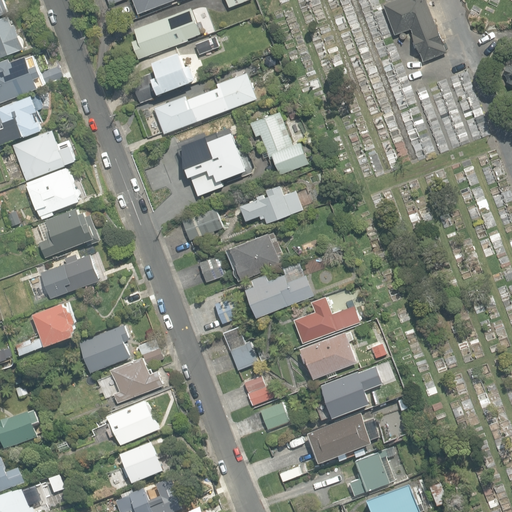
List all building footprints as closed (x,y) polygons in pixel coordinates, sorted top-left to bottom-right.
[(0,0),(0,15),(6,13),(9,12),(4,0),(0,0)] [(134,0),(139,14),(174,0),(134,0)] [(421,53),(425,61),(447,52),(444,44),(445,44),(438,24),(437,24),(427,0),(396,0),(384,5),(396,35),(412,29),(414,33),(413,34),(420,53),(421,53)] [(133,41),(139,58),(205,35),(196,8),(136,29),(139,39),(133,41)] [(0,58),(22,50),(22,49),(25,48),(16,25),(13,26),(9,15),(0,18),(0,58)] [(196,43),(200,54),(221,47),(217,36),(196,43)] [(0,103),(41,88),(40,86),(45,84),(45,85),(54,81),(55,85),(67,80),(59,60),(48,64),(44,52),(35,55),(29,58),(28,55),(12,61),(11,59),(0,62),(0,103)] [(136,83),(144,103),(195,84),(195,82),(199,80),(194,66),(189,68),(183,53),(156,63),(160,74),(136,83)] [(506,81),(511,83),(511,64),(508,66),(506,65),(503,74),(505,74),(507,79),(506,81)] [(155,107),(165,134),(258,99),(248,72),(218,83),(219,87),(187,99),(186,96),(155,107)] [(0,128),(0,145),(43,130),(40,121),(39,121),(36,113),(39,112),(34,96),(0,107),(0,111),(4,123),(6,123),(6,126),(0,128)] [(276,158),(282,174),(310,164),(302,142),(292,146),(280,112),(251,123),(256,137),(261,135),(270,160),(276,158)] [(183,143),(197,179),(226,168),(229,177),(248,170),(243,157),(240,158),(229,129),(233,128),(229,118),(211,125),(214,132),(183,143)] [(14,144),(28,180),(68,165),(68,164),(78,160),(71,139),(60,143),(55,129),(14,144)] [(29,181),(43,219),(55,214),(54,210),(82,200),(81,196),(83,194),(81,188),(77,186),(70,166),(29,181)] [(266,217),(268,223),(304,210),(297,191),(285,195),(281,185),(268,190),(270,195),(266,197),(264,194),(257,196),(258,199),(242,205),(248,221),(261,216),(262,219),(266,217)] [(40,242),(46,258),(97,238),(91,222),(85,224),(78,207),(46,220),(53,237),(40,242)] [(184,220),(191,239),(224,227),(216,208),(184,220)] [(18,211),(7,214),(12,227),(22,223),(18,211)] [(239,277),(240,280),(262,272),(282,264),(281,261),(286,259),(275,232),(270,234),(270,233),(262,236),(228,249),(235,268),(235,269),(235,270),(235,271),(235,272),(235,273),(235,274),(236,274),(236,275),(237,275),(237,276),(238,276),(238,277),(239,277)] [(102,279),(92,253),(79,258),(78,253),(66,258),(68,264),(28,278),(35,296),(32,296),(35,303),(102,279)] [(201,263),(207,281),(228,274),(221,256),(201,263)] [(248,288),(259,317),(262,315),(289,305),(287,302),(295,299),(286,274),(270,280),(267,273),(262,275),(253,278),(256,285),(248,288)] [(122,298),(126,306),(143,300),(139,291),(122,298)] [(304,342),(304,343),(362,321),(356,304),(333,313),(327,296),(313,301),(316,311),(295,319),(304,342)] [(17,343),(21,354),(77,334),(75,330),(77,328),(76,323),(77,321),(73,311),(71,310),(69,306),(66,305),(65,302),(34,313),(43,337),(35,340),(35,342),(32,343),(31,338),(17,343)] [(80,341),(92,372),(132,356),(126,340),(132,338),(126,323),(80,341)] [(225,332),(228,341),(243,335),(240,326),(225,332)] [(313,374),(315,378),(358,361),(347,331),(301,348),(303,352),(301,352),(305,363),(307,362),(308,366),(309,365),(313,374)] [(243,335),(228,341),(239,369),(262,360),(262,358),(259,352),(256,353),(251,340),(246,342),(243,335)] [(115,393),(119,402),(164,384),(159,370),(154,372),(153,368),(150,369),(148,365),(165,358),(157,338),(139,345),(144,356),(112,369),(121,391),(115,393)] [(373,346),(377,357),(388,353),(384,342),(373,346)] [(382,363),(387,376),(397,372),(392,359),(382,363)] [(327,397),(334,416),(371,402),(359,370),(322,384),(324,388),(324,389),(323,389),(323,390),(323,391),(323,392),(324,392),(324,393),(324,394),(325,395),(325,396),(326,396),(327,397)] [(249,392),(254,405),(262,402),(278,396),(273,383),(262,387),(249,392)] [(17,387),(20,397),(29,394),(26,384),(17,387)] [(117,433),(122,444),(161,428),(154,410),(153,410),(148,398),(109,414),(112,421),(109,422),(111,426),(108,428),(111,436),(117,433)] [(262,408),(269,429),(291,421),(283,400),(262,408)] [(0,423),(0,432),(6,450),(19,445),(19,447),(28,444),(27,442),(39,438),(35,426),(41,424),(37,411),(0,423)] [(310,432),(321,461),(373,441),(362,412),(310,432)] [(58,445),(60,452),(70,449),(67,442),(58,445)] [(130,477),(133,484),(165,472),(154,444),(122,456),(127,468),(124,469),(127,479),(130,477)] [(351,481),(356,494),(397,479),(389,457),(397,454),(394,446),(357,459),(363,476),(351,481)] [(0,493),(27,483),(22,469),(10,474),(4,457),(0,458),(0,493)] [(430,487),(438,507),(449,502),(441,483),(430,487)] [(368,502),(371,511),(421,511),(425,511),(422,504),(418,505),(411,486),(368,502)] [(117,500),(120,511),(156,511),(148,489),(130,495),(129,492),(121,495),(122,498),(117,500)] [(0,511),(35,511),(34,507),(31,509),(24,490),(16,494),(15,492),(0,497),(0,511)] [(223,511),(220,500),(191,511),(223,511)]
